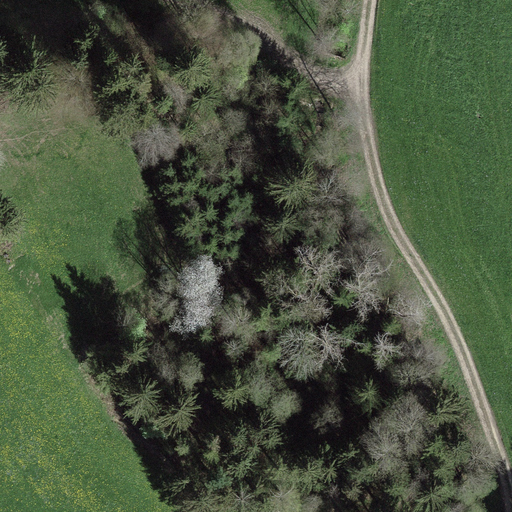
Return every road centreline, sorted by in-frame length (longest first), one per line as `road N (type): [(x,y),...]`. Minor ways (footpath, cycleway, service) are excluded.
road 1 (track): [(370,0),(359,75),(363,175),(391,245),(445,324),(507,511)]
road 2 (track): [(359,75),(331,85),(285,70),(236,25),(138,0)]
